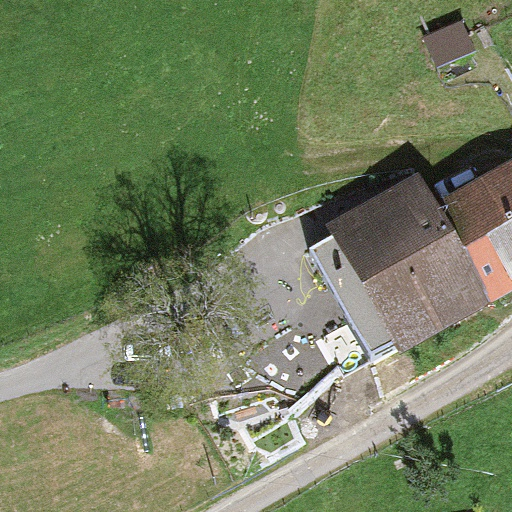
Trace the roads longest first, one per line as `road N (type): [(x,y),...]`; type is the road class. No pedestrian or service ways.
road 1 (residential): [(511,346),(240,511)]
road 2 (track): [(0,383),(211,289),(278,273)]
